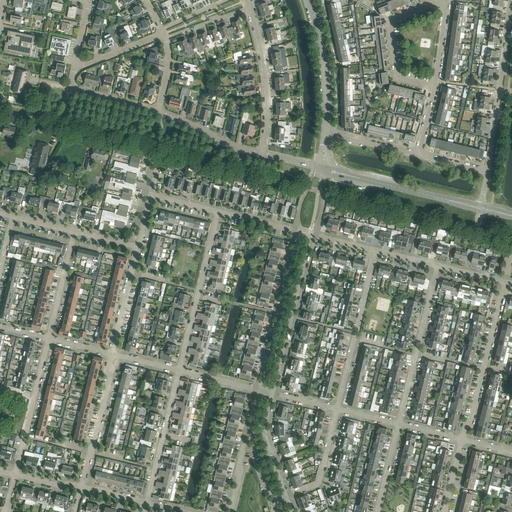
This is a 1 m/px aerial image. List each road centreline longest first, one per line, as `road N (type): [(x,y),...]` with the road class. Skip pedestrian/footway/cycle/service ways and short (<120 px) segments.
road 1 (residential): [(289,183),(61,126)]
road 2 (residential): [(336,409),(375,250)]
road 3 (residential): [(462,440),(504,282)]
road 4 (residential): [(272,393),(310,234)]
road 5 (residential): [(299,231),(261,390)]
road 6 (residential): [(398,424),(437,266)]
road 7 (residential): [(263,153),(267,95),(248,8)]
road 8 (residential): [(434,86),(397,76),(390,21),(439,0)]
road 9 (residential): [(81,487),(111,354)]
road 10 (residential): [(146,502),(178,371)]
road 11 (unclassified): [(325,132),(323,68),(308,0)]
